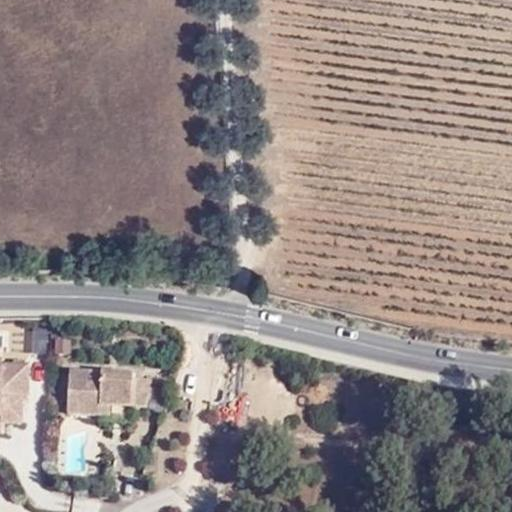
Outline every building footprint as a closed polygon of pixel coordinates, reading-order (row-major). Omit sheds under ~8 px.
[(38,354),(52,354),(53,334),(39,334),(38,354)] [(74,343),(61,342),(61,355),(74,355),(74,343)] [(0,413),(6,414),(5,422),(30,423),(31,392),(36,392),(36,366),(0,364),(0,413)] [(105,416),(106,403),(119,404),(155,405),(155,379),(140,377),(141,370),(76,368),(74,415),(105,416)] [(106,403),(105,416),(119,417),(119,404),(106,403)]
